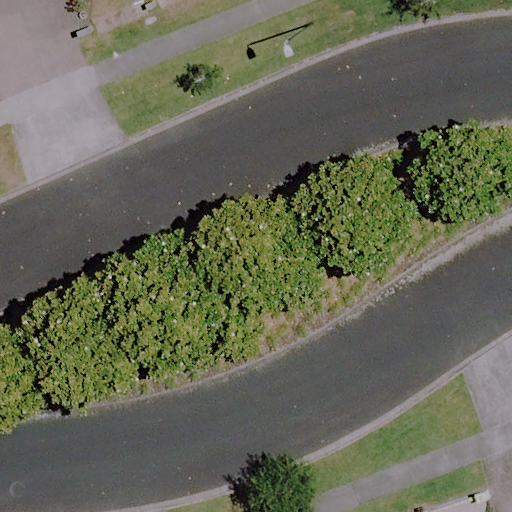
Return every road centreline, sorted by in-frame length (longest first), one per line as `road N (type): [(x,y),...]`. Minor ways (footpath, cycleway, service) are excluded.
road 1 (residential): [(511,251),(231,400),(0,423)]
road 2 (residential): [(0,236),(179,156),(482,64),(511,64)]
